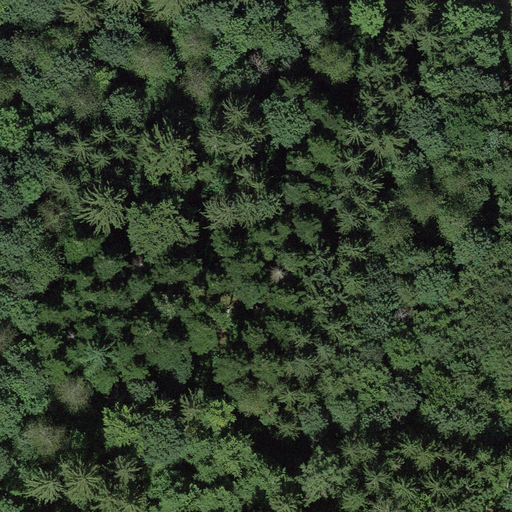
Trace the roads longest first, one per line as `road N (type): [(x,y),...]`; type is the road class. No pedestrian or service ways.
road 1 (track): [(0,33),(256,5),(394,2),(511,19)]
road 2 (track): [(0,433),(137,432),(280,450),(416,440),(511,454)]
